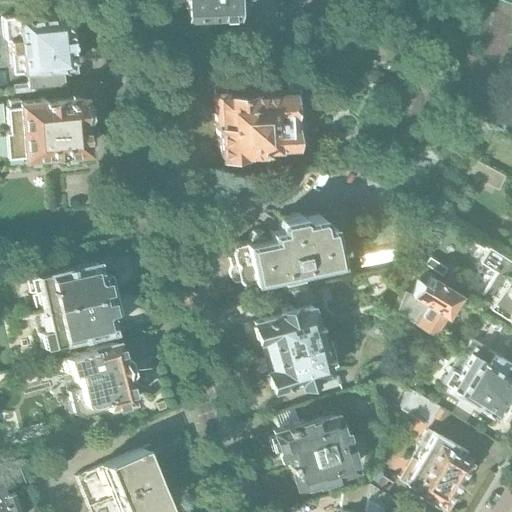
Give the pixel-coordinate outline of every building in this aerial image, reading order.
[(234,15),(233,0),(184,0),(185,17),(234,15)] [(76,63),(74,43),(67,44),(66,33),(72,32),(70,12),(63,13),(63,12),(63,10),(61,11),(4,16),(6,37),(10,36),(13,69),(24,68),(26,82),(12,84),(14,96),(41,93),(40,86),(53,84),(62,84),(60,67),(67,66),(69,66),(69,65),(69,64),(76,63)] [(288,142),(286,119),(300,118),(298,88),(213,94),(217,155),(219,155),(224,157),(229,157),(233,155),(235,154),(239,154),(239,152),(251,152),(251,145),(272,144),(274,145),(278,146),(281,145),(284,143),(288,142)] [(83,139),(81,118),(85,118),(88,114),(87,102),(83,99),(80,99),(80,97),(46,99),(45,96),(40,96),(40,99),(22,100),(22,97),(10,98),(10,101),(7,101),(9,130),(5,130),(6,156),(24,154),(30,159),(39,159),(44,153),(62,152),(68,158),(76,157),(81,151),(84,151),(83,139)] [(350,257),(341,213),(321,217),(316,214),(302,217),(301,216),(297,213),(278,218),(275,222),(276,227),(267,229),(267,233),(264,233),(258,229),(251,230),(247,237),(248,240),(242,241),(242,242),(231,244),(234,259),(240,282),(240,283),(277,275),(277,276),(297,272),(296,271),(337,262),(336,260),(350,257)] [(511,261),(488,247),(478,261),(495,271),(477,300),(511,322),(511,261)] [(37,316),(113,296),(109,282),(108,276),(97,279),(96,278),(95,278),(95,277),(94,277),(91,264),(34,278),(39,301),(34,302),(37,316)] [(433,336),(457,296),(429,277),(425,283),(421,281),(416,282),(410,292),(411,294),(401,289),(394,309),(414,322),(413,324),(433,336)] [(272,352),(320,337),(310,305),(318,301),(312,283),(288,289),(294,309),(293,310),(291,302),(277,306),(280,313),(252,322),(258,339),(263,355),(272,352)] [(113,296),(37,316),(40,329),(36,330),(41,350),(108,334),(107,330),(105,323),(105,321),(105,320),(106,319),(106,318),(117,316),(113,296)] [(511,371),(511,366),(484,349),(485,348),(489,342),(511,356),(511,333),(483,316),(469,338),(463,348),(462,347),(450,367),(448,366),(438,383),(450,390),(450,393),(458,397),(461,396),(477,407),(477,408),(479,411),(485,414),(489,414),(492,416),(503,399),(504,397),(511,402),(511,379),(508,377),(511,371)] [(320,337),(272,352),(277,368),(267,370),(272,388),(298,380),(301,387),(315,383),(313,376),(330,371),(320,337)] [(128,374),(125,362),(120,359),(115,360),(114,356),(112,349),(111,343),(87,349),(88,352),(63,359),(67,375),(73,374),(76,387),(63,391),(70,413),(77,418),(98,412),(131,404),(130,400),(133,394),(131,385),(126,382),(125,379),(128,374)] [(426,425),(438,405),(410,388),(398,408),(426,425)] [(352,469),(343,440),(334,410),(306,418),(305,415),(291,419),(288,410),(270,416),(274,428),(270,429),(271,433),(266,435),(270,450),(276,448),(281,463),(285,462),(287,468),(288,467),(293,484),(298,483),(300,488),(314,484),(313,480),(352,469)] [(373,441),(372,432),(364,434),(366,442),(373,441)] [(440,505),(466,461),(455,454),(459,448),(432,432),(426,441),(422,438),(410,459),(415,462),(403,483),(440,505)] [(108,490),(149,474),(138,449),(98,466),(103,477),(104,481),(108,489),(108,490)] [(73,477),(78,487),(103,477),(98,466),(73,477)] [(20,511),(13,492),(2,496),(0,491),(0,488),(4,487),(6,490),(23,484),(18,469),(0,475),(2,481),(0,481),(0,511),(20,511)] [(164,511),(149,474),(108,490),(113,501),(117,511),(164,511)] [(373,486),(384,493),(392,482),(380,475),(373,486)] [(78,487),(83,499),(108,489),(104,481),(103,477),(78,487)] [(365,503),(368,483),(341,491),(340,505),(353,501),(355,507),(365,503)] [(365,503),(363,511),(380,511),(381,507),(384,509),(391,498),(384,493),(373,486),(368,483),(365,503)] [(113,501),(108,490),(108,489),(83,499),(88,511),(113,501)] [(88,511),(117,511),(113,501),(88,511)]
